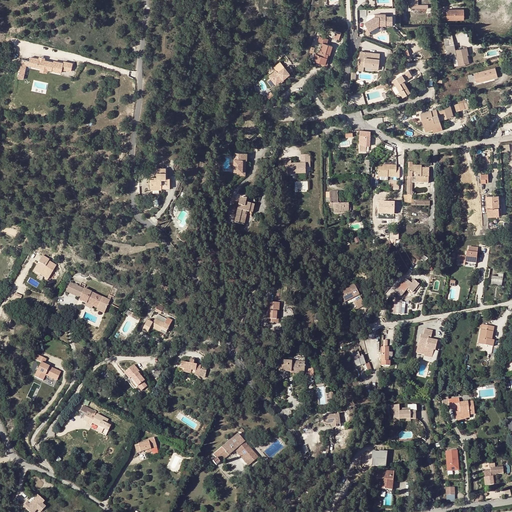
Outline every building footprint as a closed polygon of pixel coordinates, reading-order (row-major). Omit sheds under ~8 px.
[(411,8),(428,8),(428,4),(419,5),(418,0),(408,0),(409,5),(411,5),(411,8)] [(446,12),(443,12),(443,18),(446,18),(446,20),(463,20),(463,9),(446,10),(446,12)] [(374,15),(364,22),(367,27),(369,30),(379,24),(386,24),(386,23),(392,23),(392,14),(385,15),(385,12),(379,13),(379,15),(374,15)] [(315,54),(313,60),(325,64),(328,54),(330,55),(332,46),(327,44),(328,39),(320,37),(318,42),(322,43),(320,51),(318,51),(317,55),(315,54)] [(456,49),(454,43),(446,45),(449,58),(455,57),(455,56),(457,56),(459,65),(469,63),(468,55),(469,55),(467,47),(456,49)] [(372,60),(372,54),(360,53),(359,64),(363,64),(363,67),(371,68),(371,71),(378,72),(379,60),(372,60)] [(24,60),(23,65),(28,66),(63,73),(64,69),(73,71),(75,63),(66,61),(65,62),(56,60),(55,62),(32,58),(31,62),(24,60)] [(276,70),(269,77),(276,85),(289,73),(284,66),(277,72),(276,70)] [(494,68),(474,73),(474,75),(476,80),(476,82),(484,80),(484,79),(492,76),(493,78),(497,77),(494,68)] [(412,75),(408,70),(392,80),(402,97),(408,93),(401,81),(403,81),(412,75)] [(410,92),(403,81),(401,81),(408,93),(410,92)] [(450,105),(421,114),(425,129),(435,126),(436,127),(441,125),(438,116),(446,114),(447,118),(453,116),(450,105)] [(368,131),(360,131),(359,151),(364,151),(364,146),(370,146),(370,132),(368,131)] [(247,151),(235,150),(233,171),(238,172),(242,172),(243,160),(246,160),(247,151)] [(291,159),(282,160),(283,171),(288,171),(288,175),(306,174),(306,168),(310,168),(310,160),(301,160),(302,165),(291,165),(291,159)] [(408,162),(408,177),(412,177),(412,182),(428,183),(429,168),(421,168),(421,165),(412,165),(412,162),(408,162)] [(382,176),(396,177),(399,177),(400,168),(396,168),(396,166),(385,165),(385,167),(382,167),(378,167),(378,176),(382,176)] [(151,189),(157,189),(157,184),(162,184),(161,189),(170,189),(170,177),(166,177),(166,168),(157,168),(157,177),(157,179),(154,179),(151,179),(151,189)] [(295,181),(296,191),(308,191),(308,181),(295,181)] [(330,192),(330,208),(334,208),(334,205),(338,205),(338,207),(349,206),(348,199),(337,199),(337,192),(330,192)] [(498,195),(487,196),(487,213),(499,213),(499,205),(498,195)] [(245,211),(247,211),(249,212),(250,204),(246,202),(246,199),(240,197),(239,201),(235,200),(234,206),(238,207),(237,210),(235,222),(244,224),(246,215),(245,214),(245,211)] [(401,209),(381,199),(378,204),(379,204),(378,206),(382,208),(381,209),(397,217),(401,209)] [(499,213),(487,213),(488,216),(502,216),(501,205),(499,205),(499,213)] [(390,242),(378,244),(379,251),(391,249),(390,242)] [(465,262),(475,263),(478,247),(467,245),(466,255),(459,254),(457,264),(465,265),(465,262)] [(48,279),(56,263),(41,255),(33,271),(48,279)] [(492,275),(491,280),(502,282),(504,271),(499,270),(498,276),(492,275)] [(408,288),(409,289),(416,282),(414,280),(413,281),(411,280),(410,282),(405,278),(394,291),(399,295),(402,295),(406,290),(408,288)] [(99,307),(106,309),(110,294),(102,292),(91,290),(91,289),(82,287),(83,285),(68,281),(65,292),(80,295),(79,299),(88,301),(88,298),(100,301),(100,304),(99,307)] [(416,282),(409,289),(412,292),(418,284),(416,282)] [(354,284),(339,292),(344,302),(359,295),(354,284)] [(361,298),(353,302),(357,309),(364,306),(361,298)] [(400,314),(400,313),(401,303),(398,303),(399,300),(398,300),(393,299),(393,305),(392,313),(400,314)] [(277,312),(279,312),(279,303),(274,303),(274,301),(269,301),(268,322),(274,323),(274,319),(276,320),(277,312)] [(171,330),(173,326),(164,321),(162,324),(171,330)] [(159,329),(154,326),(149,334),(155,337),(157,333),(166,338),(168,336),(172,338),(179,327),(174,324),(173,326),(171,330),(162,324),(159,329)] [(423,335),(420,334),(416,352),(424,354),(423,355),(432,357),(434,350),(435,351),(437,341),(428,339),(428,336),(431,337),(432,331),(425,329),(423,335)] [(499,359),(502,344),(496,343),(487,341),(487,346),(489,346),(489,348),(486,361),(498,363),(499,362),(500,362),(501,359),(499,359)] [(382,347),(382,366),(390,366),(390,361),(388,361),(388,357),(392,357),(392,349),(390,349),(390,353),(388,353),(388,347),(387,347),(383,347),(382,347)] [(357,367),(365,364),(363,356),(360,356),(359,352),(353,354),(357,367)] [(44,366),(46,361),(37,357),(35,362),(41,365),(34,379),(43,383),(45,377),(53,381),(54,379),(58,381),(61,374),(44,366)] [(304,374),(304,365),(291,364),(292,361),(280,361),(279,371),(291,372),(295,372),(295,373),(304,374)] [(144,376),(136,367),(126,376),(132,382),(134,380),(145,392),(149,388),(146,384),(148,383),(143,377),(144,376)] [(201,386),(206,387),(217,388),(219,374),(208,373),(208,375),(200,374),(201,369),(195,368),(195,373),(187,372),(186,379),(190,380),(190,383),(197,384),(198,381),(201,381),(201,384),(201,386)] [(455,409),(456,419),(466,418),(470,418),(469,415),(474,414),(473,402),(459,403),(459,399),(449,400),(450,409),(455,409)] [(410,419),(410,420),(415,420),(416,411),(410,411),(410,408),(408,408),(404,408),(404,410),(402,410),(401,410),(401,405),(399,418),(410,419)] [(89,417),(86,423),(90,425),(97,413),(87,408),(84,413),(89,417)] [(100,415),(97,413),(90,425),(94,428),(95,426),(101,429),(99,434),(108,439),(114,429),(109,427),(111,423),(100,417),(99,419),(98,418),(100,415)] [(339,414),(323,416),(324,420),(325,420),(326,424),(331,424),(340,423),(339,414)] [(248,435),(221,455),(224,459),(221,461),(224,466),(243,451),(256,467),(267,459),(248,435)] [(148,452),(152,450),(158,448),(154,438),(148,441),(149,443),(144,444),(139,447),(142,454),(148,452)] [(391,450),(392,462),(399,461),(398,449),(393,450),(391,450)] [(373,450),(371,464),(385,467),(387,452),(373,450)] [(457,450),(450,451),(451,470),(459,470),(457,450)] [(485,486),(489,485),(489,477),(493,477),(493,475),(503,474),(503,467),(492,468),(492,464),(489,464),(489,468),(490,468),(490,470),(483,471),(484,477),(485,486)] [(392,490),(394,472),(378,470),(378,479),(379,479),(381,479),(381,483),(380,489),(392,490)] [(459,487),(450,487),(451,495),(459,494),(459,487)] [(27,502),(23,506),(29,511),(34,511),(37,509),(39,511),(40,511),(45,507),(42,504),(44,501),(37,495),(29,504),(27,502)]
